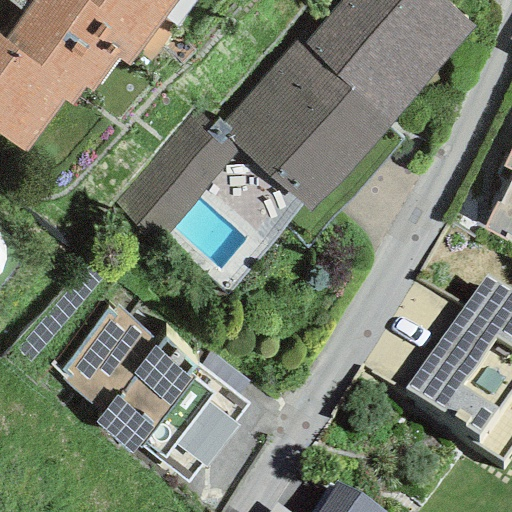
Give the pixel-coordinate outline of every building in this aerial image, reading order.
[(23,0),(0,32),(0,134),(23,152),(64,97),(71,102),(83,85),(90,90),(114,58),(125,67),(174,0),(23,0)] [(469,22),(443,0),(339,0),(312,32),(305,25),(217,124),(197,107),(127,185),(169,222),(238,145),(307,205),(469,22)] [(511,149),(504,165),(511,170),(511,176),(484,226),(511,241),(511,149)] [(511,315),(485,295),(403,406),(480,463),(497,440),(459,412),(495,362),(511,374),(511,315)] [(119,304),(59,377),(160,460),(221,386),(119,304)] [(343,511),(332,503),(325,511),(343,511)]
